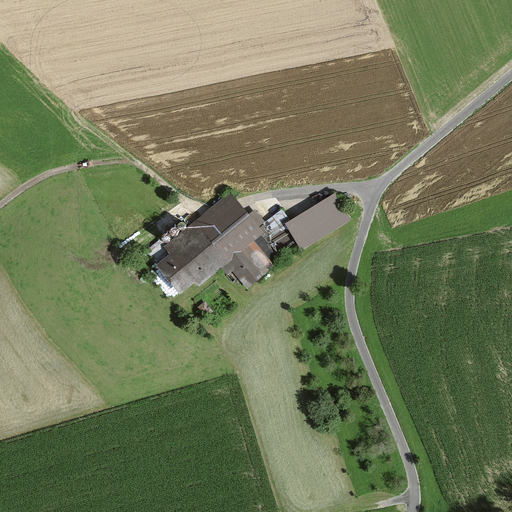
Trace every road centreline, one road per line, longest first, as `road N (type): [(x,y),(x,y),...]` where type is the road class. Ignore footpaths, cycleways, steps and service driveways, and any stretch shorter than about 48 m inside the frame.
road 1 (residential): [(511,73),(384,183),(356,253),(352,316),(405,452),(412,511)]
road 2 (track): [(0,207),(63,169),(131,161),(190,202),(338,187),(378,191)]
